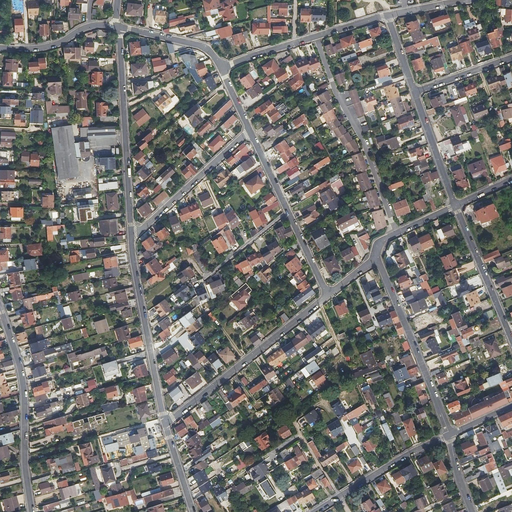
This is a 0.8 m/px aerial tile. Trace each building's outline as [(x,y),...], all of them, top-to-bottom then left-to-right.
[(202,0),(205,11),(210,10),(217,8),(215,1),(214,1),(213,0),(202,0)] [(27,1),(27,12),(33,12),(33,13),(39,13),(39,1),(27,1)] [(286,16),(286,3),(273,3),(270,2),(270,5),(270,8),(278,8),(278,15),(286,16)] [(127,14),(140,15),(141,5),(128,4),(127,14)] [(235,17),(232,4),(223,7),(221,7),(219,7),(217,8),(210,10),(211,13),(219,11),(220,14),(222,14),(224,14),(224,16),(225,20),(235,17)] [(68,8),(68,18),(79,18),(79,8),(68,8)] [(300,21),(310,21),(310,9),(300,8),(300,21)] [(155,20),(165,21),(166,11),(156,10),(155,20)] [(315,19),(325,20),(325,10),(310,10),(310,19),(315,19)] [(457,23),(462,21),(459,11),(453,13),(457,23)] [(193,17),(193,14),(169,20),(169,25),(185,21),(185,19),(193,17)] [(252,29),(270,23),(270,22),(270,18),(270,14),(267,15),(267,23),(252,24),(252,29)] [(410,31),(418,28),(419,27),(417,19),(411,21),(411,20),(406,22),(409,31),(410,31)] [(52,21),(52,29),(63,30),(63,27),(68,27),(68,21),(56,21),(52,21)] [(195,22),(176,26),(177,32),(180,31),(180,29),(185,28),(196,26),(195,22)] [(267,36),(270,35),(270,23),(252,29),(252,34),(267,33),(267,36)] [(478,32),(482,31),(480,23),(475,25),(476,28),(466,31),(469,41),(479,37),(478,32)] [(41,35),(48,35),(48,32),(50,32),(50,28),(48,29),(48,24),(41,24),(41,35)] [(381,34),(378,27),(369,31),(371,38),(381,34)] [(410,31),(415,44),(421,41),(423,41),(422,38),(421,36),(422,35),(421,31),(420,32),(418,28),(410,31)] [(438,39),(452,35),(454,34),(453,30),(445,32),(437,36),(438,39)] [(488,34),(489,39),(497,37),(499,45),(502,44),(500,38),(499,34),(498,31),(498,30),(494,31),(495,32),(488,34)] [(246,31),(232,35),(235,45),(245,42),(244,39),(249,37),(246,31)] [(336,44),(337,45),(338,49),(339,49),(346,46),(352,44),(359,42),(358,40),(355,41),(352,35),(340,39),(341,43),(336,44)] [(439,41),(440,44),(440,45),(454,41),(452,35),(438,39),(439,41)] [(421,41),(422,44),(422,45),(433,41),(433,43),(435,43),(436,46),(440,44),(439,41),(438,39),(437,36),(423,41),(421,41)] [(463,53),(472,51),(467,37),(458,40),(463,53)] [(492,48),(500,45),(499,45),(497,37),(489,39),(492,48)] [(360,41),(359,42),(352,44),(354,50),(367,45),(368,46),(372,45),(372,44),(372,43),(370,38),(360,41)] [(487,40),(475,44),(479,57),(491,53),(487,40)] [(415,44),(405,47),(407,52),(413,49),(414,52),(417,51),(416,46),(422,44),(421,41),(415,44)] [(85,48),(81,48),(81,55),(85,55),(86,51),(93,52),(93,42),(85,42),(85,48)] [(141,54),(140,42),(129,43),(131,55),(141,54)] [(168,54),(174,52),(172,44),(165,43),(168,54)] [(332,43),(326,46),(325,46),(329,57),(340,54),(338,49),(337,45),(333,46),(332,43)] [(458,60),(463,59),(458,45),(447,49),(452,60),(456,59),(456,58),(457,57),(458,60)] [(80,48),(63,48),(64,58),(80,58),(80,48)] [(420,58),(425,56),(423,49),(417,51),(414,52),(413,53),(415,59),(417,59),(417,57),(419,56),(420,58)] [(346,60),(356,57),(355,53),(341,58),(342,62),(346,60)] [(446,75),(449,74),(443,53),(430,57),(434,70),(435,69),(436,72),(444,69),(446,75)] [(280,62),(281,63),(282,66),(292,59),(291,56),(290,55),(280,62)] [(423,67),(420,58),(419,56),(417,57),(417,59),(415,59),(411,61),(415,70),(423,67)] [(313,59),(308,61),(311,70),(319,67),(316,57),(313,58),(313,59)] [(360,68),(356,57),(346,60),(350,71),(360,68)] [(29,71),(27,71),(27,73),(27,76),(31,76),(31,71),(33,71),(34,72),(41,72),(40,71),(39,71),(39,68),(45,68),(44,58),(38,59),(38,62),(28,62),(29,71)] [(6,59),(5,72),(11,72),(21,72),(21,67),(17,67),(17,60),(6,59)] [(153,70),(170,67),(168,59),(152,62),(153,70)] [(268,75),(273,72),(279,68),(273,59),(262,67),(268,75)] [(279,68),(273,72),(279,81),(287,76),(289,79),(293,76),(299,72),(298,70),(294,63),(292,59),(282,66),(279,68)] [(307,59),(294,63),(298,70),(299,72),(299,73),(311,70),(308,61),(307,59)] [(85,71),(88,71),(88,70),(98,71),(98,61),(89,60),(89,67),(86,67),(86,68),(81,68),(81,71),(85,71)] [(195,65),(195,64),(187,67),(189,71),(190,72),(196,83),(202,80),(200,77),(197,78),(191,69),(196,67),(199,76),(206,73),(202,62),(195,65)] [(143,74),(142,64),(132,65),(133,75),(143,74)] [(385,65),(383,66),(376,68),(379,77),(389,74),(385,65)] [(177,74),(174,67),(172,67),(160,72),(162,77),(163,80),(177,74)] [(101,84),(101,72),(92,71),(91,84),(101,84)] [(345,71),(335,74),(338,85),(345,83),(344,79),(348,78),(346,75),(345,71)] [(502,74),(503,76),(506,84),(508,89),(511,87),(511,84),(511,83),(511,75),(510,71),(505,72),(502,74)] [(5,72),(3,72),(3,77),(4,77),(4,81),(2,81),(2,86),(11,86),(11,72),(5,72)] [(299,73),(299,72),(293,76),(295,79),(289,82),(296,92),(303,87),(305,85),(299,73)] [(240,79),(247,90),(255,84),(248,73),(240,79)] [(267,87),(273,82),(267,76),(261,81),(267,87)] [(497,76),(485,80),(489,90),(495,88),(500,86),(506,84),(503,76),(498,78),(497,76)] [(50,93),(61,93),(60,78),(48,79),(48,86),(50,86),(50,93)] [(134,83),(133,83),(134,93),(141,93),(141,89),(147,88),(153,86),(153,81),(134,83)] [(247,90),(246,91),(248,95),(249,94),(252,98),(263,92),(256,83),(255,84),(247,90)] [(465,93),(466,96),(476,93),(473,83),(469,85),(470,86),(467,87),(463,88),(465,93)] [(395,91),(392,84),(383,87),(387,98),(396,95),(396,97),(398,96),(396,91),(395,91)] [(303,87),(308,97),(311,95),(305,85),(303,87)] [(360,100),(356,91),(355,88),(348,90),(358,116),(365,114),(364,112),(360,100)] [(152,100),(161,110),(172,100),(171,98),(163,90),(152,100)] [(318,95),(323,104),(328,101),(330,100),(332,99),(327,90),(323,93),(321,90),(319,90),(318,91),(313,94),(315,97),(318,95)] [(38,91),(33,91),(33,93),(32,93),(32,100),(33,100),(39,100),(39,96),(41,96),(41,93),(38,93),(38,91)] [(77,108),(86,108),(85,92),(76,92),(77,108)] [(175,94),(171,98),(172,100),(161,110),(164,114),(180,100),(175,94)] [(430,98),(433,107),(442,104),(441,100),(445,98),(443,94),(430,98)] [(368,111),(374,109),(372,105),(376,104),(373,95),(367,97),(364,98),(368,111)] [(401,107),(398,96),(396,97),(389,99),(395,117),(405,113),(403,106),(401,107)] [(368,111),(364,98),(360,100),(364,112),(368,111)] [(269,108),(270,110),(274,107),(269,99),(258,106),(260,109),(259,111),(261,114),(269,108)] [(231,104),(230,100),(208,120),(208,121),(210,123),(213,126),(216,123),(213,120),(216,117),(217,119),(223,114),(222,113),(231,104)] [(70,113),(70,106),(51,107),(50,101),(45,102),(46,113),(70,113)] [(323,104),(319,106),(324,114),(332,110),(333,109),(331,104),(328,101),(323,104)] [(96,102),(97,117),(100,116),(105,116),(105,110),(105,106),(107,106),(107,102),(96,102)] [(200,110),(195,105),(184,114),(191,122),(190,123),(194,127),(203,119),(199,116),(202,113),(200,110)] [(266,113),(270,119),(272,122),(278,118),(276,116),(282,112),(277,105),(274,107),(270,110),(266,113)] [(461,114),(459,107),(458,105),(452,107),(452,110),(451,110),(456,126),(465,123),(464,120),(467,119),(465,113),(461,114)] [(484,105),(470,109),(474,120),(482,117),(488,115),(484,105)] [(140,125),(150,118),(144,109),(134,116),(138,121),(137,121),(140,125)] [(332,110),(324,114),(323,115),(327,123),(336,118),(334,113),(332,110)] [(14,125),(24,125),(25,114),(21,114),(22,112),(19,112),(19,114),(14,114),(14,125)] [(305,113),(305,112),(292,121),(295,126),(296,125),(298,128),(298,127),(299,128),(301,127),(300,126),(303,124),(305,126),(308,124),(310,122),(310,121),(305,113)] [(225,132),(226,133),(229,130),(226,127),(233,121),(234,123),(237,120),(232,115),(219,125),(225,132)] [(401,129),(414,125),(410,115),(397,120),(401,129)] [(336,118),(327,123),(331,131),(332,130),(340,126),(338,122),(336,118)] [(208,121),(208,120),(196,132),(201,137),(205,133),(203,132),(211,126),(209,124),(210,123),(208,121)] [(367,131),(370,129),(368,123),(361,126),(363,132),(366,131),(367,131)] [(78,176),(77,158),(76,142),(74,143),(72,125),(51,128),(59,179),(78,176)] [(183,128),(190,136),(194,132),(187,125),(183,128)] [(223,134),(225,132),(219,125),(217,127),(223,134)] [(280,131),(284,128),(282,126),(280,127),(279,125),(277,126),(276,126),(273,129),(270,125),(264,129),(268,135),(270,134),(271,136),(277,133),(280,131)] [(340,126),(332,130),(336,138),(338,137),(346,132),(344,129),(342,125),(340,126)] [(114,126),(89,127),(82,128),(80,128),(81,137),(115,135),(114,126)] [(138,136),(141,139),(149,133),(150,132),(152,131),(148,127),(142,132),(138,136)] [(299,130),(304,138),(310,134),(306,127),(299,130)] [(11,132),(1,132),(0,146),(10,146),(11,136),(11,132)] [(347,132),(346,132),(338,137),(342,145),(344,144),(352,140),(350,136),(347,132)] [(144,148),(147,146),(145,143),(152,137),(149,133),(141,139),(135,144),(138,147),(137,148),(140,152),(141,151),(144,148)] [(398,147),(395,136),(385,139),(384,135),(376,138),(380,147),(387,144),(387,145),(389,144),(391,147),(391,149),(398,147)] [(176,142),(179,145),(185,139),(182,136),(176,142)] [(213,152),(224,142),(219,136),(209,144),(213,148),(211,149),(213,152)] [(458,136),(443,141),(444,145),(451,143),(454,152),(463,149),(458,136)] [(502,151),(511,147),(511,143),(510,138),(508,138),(509,140),(504,141),(505,143),(503,143),(503,145),(500,146),(502,151)] [(280,154),(290,148),(284,139),(272,147),(275,150),(277,149),(280,154)] [(344,144),(348,152),(358,147),(353,139),(352,140),(344,144)] [(188,146),(191,143),(188,140),(179,149),(181,152),(185,148),(186,149),(189,147),(188,146)] [(320,141),(316,144),(320,151),(325,149),(320,141)] [(76,142),(77,158),(80,158),(81,160),(82,161),(84,162),(86,162),(88,161),(90,159),(90,158),(89,142),(76,142)] [(199,146),(195,143),(191,147),(192,149),(185,156),(189,160),(201,148),(199,146)] [(248,150),(242,143),(237,147),(240,151),(236,154),(239,158),(248,150)] [(285,163),(294,157),(291,152),(296,149),(294,145),(290,148),(280,154),(282,157),(285,163)] [(234,150),(230,154),(232,156),(232,157),(230,156),(226,159),(229,164),(234,160),(235,161),(239,158),(236,154),(240,151),(237,147),(237,148),(239,150),(237,153),(234,150)] [(424,158),(419,147),(410,150),(408,151),(411,157),(417,155),(419,160),(424,158)] [(0,162),(8,163),(8,160),(5,159),(5,152),(0,151),(0,162)] [(140,152),(134,157),(141,165),(146,160),(143,157),(145,156),(141,151),(140,152)] [(356,171),(363,168),(366,167),(360,152),(351,155),(356,171)] [(31,165),(39,165),(39,153),(22,153),(22,160),(31,160),(31,165)] [(114,168),(113,156),(95,157),(96,164),(100,164),(100,165),(105,165),(105,168),(114,168)] [(250,156),(242,162),(235,168),(240,175),(255,163),(250,156)] [(329,161),(332,165),(333,164),(329,156),(328,157),(323,160),(309,168),(312,174),(319,170),(318,169),(317,168),(319,167),(329,161)] [(283,164),(277,168),(280,172),(290,166),(291,168),(297,164),(299,163),(294,157),(285,163),(283,164)] [(428,170),(424,159),(413,163),(414,167),(412,167),(413,170),(415,169),(415,171),(419,170),(420,172),(428,170)] [(495,173),(506,169),(503,159),(492,163),(495,173)] [(193,175),(197,171),(190,164),(189,164),(185,160),(182,162),(186,167),(180,171),(185,177),(191,173),(193,175)] [(482,176),(487,174),(482,161),(468,165),(471,176),(481,173),(482,176)] [(150,173),(144,166),(137,172),(144,180),(150,173)] [(169,167),(155,180),(159,185),(160,186),(174,172),(169,167)] [(291,179),(298,175),(302,172),(301,171),(300,172),(297,167),(289,172),(288,170),(286,171),(291,179)] [(226,168),(223,170),(231,179),(233,177),(230,172),(226,168)] [(14,179),(14,170),(0,170),(0,173),(0,179),(14,179)] [(221,174),(218,176),(214,181),(221,188),(231,179),(223,170),(219,173),(221,174)] [(363,190),(370,187),(364,171),(357,173),(354,174),(360,190),(363,190)] [(429,174),(428,171),(419,175),(422,184),(438,178),(437,177),(439,176),(437,173),(436,173),(436,172),(429,174)] [(338,174),(306,192),(308,196),(328,184),(329,185),(332,184),(336,181),(340,179),(341,178),(340,177),(338,174)] [(251,194),(261,186),(262,188),(264,186),(256,175),(244,184),(251,194)] [(291,179),(288,181),(290,184),(300,178),(298,175),(291,179)] [(468,182),(465,175),(454,178),(458,189),(468,185),(467,183),(468,182)] [(309,178),(294,187),(295,188),(291,191),(292,195),(310,184),(308,182),(310,180),(309,178)] [(336,181),(332,184),(334,186),(337,185),(338,187),(344,184),(341,178),(340,179),(336,181)] [(14,179),(0,179),(0,187),(13,188),(14,179)] [(403,185),(402,180),(385,186),(388,194),(391,193),(389,189),(391,188),(391,189),(403,185)] [(107,184),(98,184),(99,190),(118,188),(118,182),(107,182),(107,184)] [(147,189),(143,185),(136,192),(139,196),(140,195),(143,198),(148,193),(146,190),(147,189)] [(160,186),(159,185),(153,190),(155,193),(161,188),(160,186)] [(432,211),(435,209),(427,185),(423,186),(426,194),(429,202),(432,211)] [(74,195),(91,193),(90,187),(73,189),(74,195)] [(200,203),(210,198),(206,188),(196,192),(200,203)] [(323,202),(324,204),(327,202),(334,199),(337,197),(331,188),(322,193),(326,200),(323,202)] [(372,207),(377,205),(379,204),(373,188),(371,189),(363,192),(369,208),(372,207)] [(156,206),(168,195),(164,190),(152,201),(156,206)] [(1,200),(13,200),(13,191),(1,191),(1,200)] [(269,192),(262,197),(267,205),(275,199),(269,192)] [(118,209),(118,208),(117,203),(116,193),(106,194),(108,210),(118,209)] [(42,207),(53,207),(52,195),(42,195),(42,207)] [(334,199),(327,202),(332,210),(342,204),(338,196),(337,197),(334,199)] [(417,211),(425,207),(422,199),(413,202),(417,211)] [(279,204),(277,200),(267,205),(256,212),(261,224),(263,228),(265,227),(264,224),(267,222),(263,213),(279,204)] [(392,205),(396,216),(409,212),(405,200),(392,205)] [(151,211),(145,203),(137,210),(143,217),(146,215),(146,216),(150,214),(149,213),(151,211)] [(199,215),(200,216),(201,215),(196,203),(191,205),(192,208),(188,209),(191,217),(192,218),(199,215)] [(256,212),(252,204),(248,207),(251,212),(252,211),(254,214),(250,215),(257,229),(260,227),(259,225),(261,224),(256,212)] [(84,219),(94,218),(94,216),(92,217),(91,205),(82,206),(84,219)] [(301,212),(304,216),(313,211),(317,208),(318,208),(315,205),(313,206),(312,205),(301,212)] [(492,205),(479,210),(478,209),(475,210),(474,212),(476,217),(476,218),(477,222),(487,218),(488,220),(497,216),(492,205)] [(188,209),(187,207),(179,210),(184,220),(191,217),(188,209)] [(11,217),(22,217),(22,208),(11,208),(11,217)] [(375,227),(386,225),(381,208),(378,209),(373,210),(371,211),(375,227)] [(229,224),(231,229),(239,224),(237,221),(234,216),(235,215),(231,210),(225,215),(227,221),(229,224)] [(313,211),(304,216),(308,223),(317,218),(316,216),(313,211)] [(342,234),(359,226),(353,212),(335,221),(342,234)] [(227,221),(225,215),(223,213),(219,215),(219,213),(216,215),(217,216),(214,218),(219,229),(223,227),(222,226),(225,224),(224,222),(227,221)] [(168,219),(172,231),(180,229),(176,216),(168,219)] [(116,225),(116,218),(97,221),(98,226),(100,226),(101,234),(115,232),(115,225),(116,225)] [(450,225),(436,230),(441,241),(445,239),(445,237),(454,233),(450,225)] [(288,236),(293,234),(290,227),(285,230),(283,226),(274,230),(280,239),(288,235),(288,236)] [(3,242),(10,241),(11,227),(0,227),(0,238),(3,239),(3,242)] [(160,240),(168,235),(163,227),(155,233),(158,237),(160,240)] [(312,233),(316,239),(323,234),(325,233),(322,227),(312,233)] [(222,229),(213,237),(215,240),(212,242),(219,253),(223,250),(224,251),(227,249),(223,241),(224,241),(223,239),(226,237),(223,231),(222,229)] [(223,231),(226,237),(230,246),(235,243),(228,229),(223,231)] [(365,253),(368,251),(363,240),(369,237),(367,233),(363,235),(359,236),(358,237),(365,253)] [(323,234),(316,239),(321,248),(328,244),(323,234)] [(429,234),(417,239),(423,251),(434,246),(429,234)] [(103,237),(93,239),(93,241),(90,242),(90,245),(104,244),(103,237)] [(155,244),(152,241),(149,237),(142,243),(146,250),(155,244)] [(423,251),(417,239),(416,237),(408,241),(413,252),(420,249),(420,250),(419,251),(421,254),(423,252),(423,251)] [(279,251),(275,242),(266,247),(269,251),(271,255),(271,256),(271,257),(272,256),(274,255),(274,254),(279,251)] [(148,258),(153,254),(151,252),(159,246),(157,243),(155,244),(146,250),(141,254),(145,260),(148,258)] [(26,256),(40,254),(39,244),(25,245),(26,256)] [(344,260),(358,254),(354,245),(340,252),(344,260)] [(288,258),(295,253),(292,248),(285,253),(288,258)] [(85,250),(86,258),(94,257),(92,249),(85,250)] [(0,262),(7,261),(7,255),(9,255),(8,251),(6,251),(6,250),(0,250),(0,262)] [(415,265),(408,250),(391,258),(396,270),(408,265),(409,268),(411,267),(415,265)] [(211,271),(198,251),(192,255),(204,273),(207,273),(211,271)] [(262,256),(263,258),(267,264),(270,261),(273,259),(272,256),(271,257),(271,256),(271,255),(269,251),(262,256)] [(262,256),(260,252),(256,254),(255,252),(246,257),(251,266),(260,261),(263,267),(265,266),(267,264),(263,258),(262,256)] [(490,253),(482,257),(485,263),(487,262),(493,259),(490,253)] [(452,258),(450,254),(441,258),(446,269),(456,264),(454,257),(452,258)] [(502,255),(493,259),(497,268),(501,266),(505,264),(505,265),(511,263),(508,256),(504,258),(502,255)] [(117,266),(119,266),(117,256),(103,259),(104,263),(103,263),(104,269),(117,266)] [(330,274),(340,269),(334,256),(324,260),(330,274)] [(289,277),(302,267),(295,257),(285,265),(290,272),(287,275),(289,277)] [(179,260),(177,258),(174,260),(164,268),(160,271),(151,277),(148,279),(146,281),(149,285),(158,278),(160,280),(164,278),(161,274),(167,269),(169,272),(175,267),(173,264),(179,260)] [(164,268),(174,260),(172,258),(163,265),(164,265),(163,266),(164,268)] [(22,259),(23,270),(36,270),(36,259),(22,259)] [(250,268),(246,260),(234,266),(238,273),(242,271),(242,272),(250,268)] [(143,266),(151,277),(160,271),(154,262),(149,265),(147,263),(143,266)] [(420,275),(415,265),(411,267),(412,271),(414,271),(417,278),(412,280),(413,282),(409,284),(408,281),(409,280),(408,278),(407,278),(405,275),(396,279),(400,288),(401,288),(403,290),(420,283),(423,282),(420,275)] [(119,275),(117,266),(104,269),(106,278),(119,275)] [(182,283),(187,280),(194,274),(192,271),(193,270),(190,266),(177,275),(182,283)] [(265,266),(263,267),(254,275),(252,276),(257,281),(260,278),(264,283),(270,278),(267,273),(269,271),(265,266)] [(456,268),(444,273),(449,287),(458,283),(454,273),(455,272),(457,271),(456,268)] [(249,279),(252,276),(254,275),(252,270),(248,272),(249,274),(243,276),(246,281),(249,279)] [(303,278),(304,277),(299,270),(292,276),(293,278),(290,280),(294,285),(297,283),(298,282),(303,278)] [(18,272),(6,274),(7,279),(9,279),(11,279),(11,281),(9,282),(10,287),(19,285),(20,285),(18,274),(18,272)] [(88,278),(87,272),(75,275),(76,280),(88,278)] [(511,283),(511,274),(504,278),(503,275),(496,278),(499,287),(506,284),(507,285),(510,284),(511,283)] [(114,281),(113,277),(103,279),(105,287),(116,285),(115,280),(114,281)] [(212,294),(224,289),(220,280),(208,285),(212,294)] [(309,286),(304,280),(299,284),(296,286),(301,292),(309,286)] [(426,280),(423,282),(420,283),(424,293),(412,298),(410,291),(402,295),(405,302),(407,301),(408,304),(410,303),(423,298),(432,294),(426,280)] [(366,282),(361,285),(366,297),(371,294),(366,282)] [(251,290),(245,283),(244,284),(239,288),(231,294),(230,295),(232,298),(233,300),(232,304),(238,311),(245,305),(244,303),(243,300),(248,296),(247,294),(251,290)] [(172,293),(175,298),(179,296),(182,301),(187,298),(184,292),(189,289),(186,284),(172,293)] [(511,288),(510,284),(507,285),(501,288),(503,293),(505,292),(506,297),(511,294),(511,288)] [(10,287),(3,288),(3,291),(9,290),(9,293),(11,292),(13,300),(23,298),(23,296),(21,296),(19,285),(10,287)] [(314,292),(309,286),(301,292),(292,299),(297,306),(314,292)] [(203,288),(195,291),(196,295),(199,301),(207,298),(203,288)] [(119,291),(119,290),(117,291),(108,293),(109,295),(112,295),(111,293),(114,292),(117,304),(120,303),(127,301),(124,290),(119,291)] [(476,290),(465,294),(470,306),(479,302),(477,297),(476,294),(477,293),(476,290)] [(68,293),(70,302),(77,300),(79,300),(77,291),(68,293)] [(23,299),(25,309),(19,311),(20,315),(29,312),(33,311),(31,304),(34,303),(34,301),(54,296),(53,292),(35,297),(27,298),(23,299)] [(436,295),(441,307),(445,305),(440,293),(436,295)] [(423,298),(410,303),(414,313),(427,307),(423,298)] [(164,300),(153,307),(160,316),(169,310),(166,305),(167,304),(164,300)] [(120,304),(120,303),(117,304),(111,305),(113,310),(119,308),(119,310),(120,310),(128,308),(127,302),(120,304)] [(338,315),(347,311),(343,303),(334,307),(338,315)] [(60,313),(62,319),(67,318),(63,307),(62,304),(60,305),(57,305),(59,312),(61,311),(61,313),(60,313)] [(67,318),(70,317),(72,317),(68,306),(63,307),(67,318)] [(132,317),(129,307),(128,308),(120,310),(123,319),(132,317)] [(398,322),(394,311),(391,312),(389,307),(386,308),(388,312),(392,322),(393,324),(398,322)] [(361,322),(370,318),(367,309),(358,313),(361,322)] [(485,320),(493,317),(491,310),(482,313),(485,320)] [(20,315),(19,315),(21,320),(22,319),(23,326),(35,324),(34,320),(36,319),(34,311),(33,311),(29,312),(20,315)] [(458,311),(450,314),(452,318),(456,327),(458,332),(466,328),(458,311)] [(242,331),(258,320),(251,312),(236,323),(242,331)] [(392,322),(388,312),(384,313),(384,315),(375,319),(379,328),(392,322)] [(280,316),(285,322),(289,319),(284,313),(280,316)] [(412,320),(414,325),(428,319),(426,314),(412,320)] [(276,318),(281,325),(285,322),(280,316),(276,318)] [(62,319),(62,320),(64,330),(73,327),(70,317),(67,318),(62,319)] [(165,317),(158,323),(163,330),(166,329),(168,327),(171,325),(165,317)] [(428,319),(414,325),(416,329),(421,327),(432,323),(430,318),(428,319)] [(447,320),(451,329),(456,327),(452,318),(447,320)] [(97,334),(108,331),(104,319),(94,322),(97,334)] [(320,321),(306,332),(308,334),(311,339),(312,339),(326,329),(320,321)] [(403,332),(398,322),(393,324),(396,333),(398,338),(401,337),(400,334),(403,332)] [(191,323),(185,328),(187,330),(189,329),(191,332),(195,329),(191,323)] [(128,339),(130,339),(127,330),(128,330),(127,325),(115,328),(119,342),(128,339)] [(451,329),(448,330),(449,334),(453,332),(458,343),(451,346),(453,350),(454,350),(463,346),(458,332),(456,327),(451,329)] [(458,332),(463,346),(468,344),(465,336),(474,332),(472,327),(467,329),(466,328),(458,332)] [(163,330),(158,334),(163,340),(165,338),(166,339),(169,337),(168,336),(170,335),(169,334),(168,331),(166,329),(163,330)] [(429,332),(419,337),(421,341),(437,334),(436,330),(429,332)] [(24,331),(15,334),(17,342),(26,340),(24,331)] [(249,340),(254,347),(260,342),(256,337),(259,335),(256,331),(250,335),(252,338),(249,340)] [(188,339),(196,349),(205,342),(197,332),(188,339)] [(295,350),(302,346),(307,342),(304,337),(302,334),(301,334),(299,333),(296,335),(297,337),(295,338),(290,342),(295,349),(295,350)] [(142,345),(139,335),(130,339),(128,339),(131,349),(142,345)] [(434,336),(424,340),(427,346),(430,349),(433,355),(440,351),(434,336)] [(496,343),(494,338),(484,343),(490,358),(500,353),(496,343)] [(43,340),(37,342),(36,342),(29,345),(31,352),(46,347),(43,340)] [(71,342),(32,354),(35,364),(45,361),(43,353),(47,353),(55,352),(55,353),(66,349),(68,353),(74,352),(71,342)] [(280,348),(286,356),(295,349),(290,342),(284,346),(283,345),(280,347),(280,348)] [(106,354),(104,347),(100,348),(80,354),(82,359),(101,353),(102,356),(106,354)] [(217,354),(225,363),(234,356),(226,347),(217,354)] [(170,348),(161,355),(168,365),(178,357),(170,348)] [(286,356),(280,348),(268,357),(269,357),(265,359),(270,366),(273,364),(274,366),(286,357),(286,356)] [(366,363),(368,368),(377,365),(370,350),(359,354),(364,364),(366,363)] [(454,350),(453,350),(441,356),(443,360),(445,359),(447,360),(449,363),(454,361),(453,357),(453,355),(456,354),(454,350)] [(195,359),(198,362),(200,360),(204,357),(199,351),(193,356),(195,359)] [(188,355),(185,357),(196,370),(200,367),(194,360),(195,359),(193,356),(190,353),(188,355)] [(71,362),(82,359),(80,354),(75,356),(67,358),(69,366),(72,365),(71,362)] [(206,360),(214,369),(221,364),(213,354),(206,359),(206,360)] [(406,371),(413,368),(411,364),(413,363),(410,355),(402,358),(403,361),(402,361),(403,364),(406,371)] [(107,363),(92,367),(93,371),(105,368),(106,371),(110,370),(114,368),(115,369),(126,365),(124,358),(113,362),(114,366),(109,368),(107,363)] [(317,369),(319,368),(314,361),(300,370),(305,377),(309,375),(317,369)] [(139,377),(147,375),(144,364),(136,366),(139,377)] [(409,378),(408,375),(406,371),(403,364),(396,367),(393,368),(394,370),(393,371),(398,382),(409,378)] [(31,369),(34,378),(39,376),(46,374),(43,365),(37,366),(37,367),(32,368),(31,369)] [(359,371),(352,373),(353,377),(363,374),(369,372),(374,370),(378,368),(377,366),(377,365),(368,368),(362,370),(361,369),(358,370),(359,371)] [(139,377),(136,366),(133,369),(134,374),(127,376),(127,374),(119,376),(120,383),(139,377)] [(264,368),(261,371),(267,380),(276,374),(270,366),(265,369),(264,368)] [(418,371),(416,366),(413,368),(406,371),(408,375),(418,371)] [(168,385),(175,380),(171,375),(174,372),(172,369),(162,377),(168,385)] [(370,374),(364,376),(367,383),(380,378),(379,374),(376,375),(374,370),(369,372),(370,374)] [(318,390),(327,384),(321,376),(318,372),(310,377),(309,377),(318,390)] [(443,372),(436,375),(439,383),(447,380),(443,372)] [(487,382),(489,386),(498,383),(502,381),(498,373),(486,378),(487,382)] [(193,374),(184,380),(191,389),(201,381),(197,377),(196,378),(193,374)] [(507,389),(508,391),(509,391),(508,389),(507,386),(511,384),(511,376),(502,381),(498,383),(501,391),(507,389)] [(293,385),(288,378),(285,381),(290,387),(293,385)] [(469,390),(464,378),(462,378),(456,381),(454,382),(457,389),(455,390),(458,395),(469,390)] [(88,390),(96,389),(94,379),(86,381),(88,390)] [(248,391),(250,395),(266,384),(264,380),(248,391)] [(426,387),(424,381),(414,386),(414,387),(419,400),(425,397),(423,394),(422,394),(420,389),(421,389),(421,387),(424,385),(425,387),(426,387)] [(0,389),(1,394),(9,392),(7,384),(0,385),(0,389)] [(270,390),(273,388),(270,384),(262,390),(263,391),(265,390),(266,393),(271,390),(270,390)] [(33,388),(35,396),(44,393),(42,385),(33,388)] [(105,388),(105,390),(107,397),(117,395),(114,386),(105,388)] [(137,403),(148,400),(146,394),(144,394),(143,391),(145,390),(146,390),(145,386),(130,390),(131,394),(134,393),(137,403)] [(176,386),(168,393),(175,402),(183,395),(176,386)] [(238,386),(234,389),(242,399),(246,396),(243,392),(238,386)] [(284,397),(277,387),(274,389),(269,392),(276,403),(284,397)] [(219,388),(216,391),(226,405),(229,403),(227,400),(219,388)] [(377,403),(370,388),(362,392),(367,403),(369,402),(370,401),(372,404),(372,405),(377,403)] [(227,400),(229,403),(232,406),(242,399),(234,389),(233,390),(236,393),(227,400)] [(467,409),(472,418),(484,413),(496,407),(505,403),(507,402),(506,400),(510,398),(508,393),(508,391),(507,389),(501,391),(488,398),(487,395),(482,397),(483,400),(467,407),(467,409)] [(394,405),(388,390),(382,393),(388,407),(394,405)] [(87,398),(86,392),(75,396),(77,400),(78,402),(77,402),(78,408),(89,405),(89,402),(89,399),(87,398)] [(44,393),(35,396),(36,401),(46,398),(44,393)] [(457,399),(447,403),(451,412),(460,408),(457,399)] [(100,405),(102,413),(104,412),(109,411),(115,409),(113,402),(113,401),(100,405)] [(211,408),(206,401),(201,405),(207,412),(211,408)] [(44,407),(35,409),(37,417),(46,414),(46,413),(51,411),(49,403),(43,405),(44,407)] [(147,403),(138,405),(141,417),(150,416),(147,403)] [(347,418),(352,426),(357,423),(356,421),(354,422),(352,419),(360,413),(359,412),(362,410),(360,406),(344,414),(347,418)] [(417,419),(425,415),(422,407),(414,411),(417,419)] [(312,408),(303,414),(308,422),(317,416),(312,408)] [(12,416),(19,413),(19,409),(12,411),(0,414),(0,416),(2,424),(12,421),(12,419),(13,418),(12,416)] [(452,415),(456,426),(472,418),(467,409),(462,411),(452,415)] [(511,410),(498,417),(502,426),(506,424),(506,425),(510,424),(510,422),(511,421),(511,430),(506,433),(505,431),(501,433),(502,435),(504,439),(511,435),(511,410)] [(229,411),(222,415),(225,420),(232,416),(229,411)] [(396,425),(402,422),(401,422),(397,411),(391,414),(396,425)] [(101,423),(107,421),(105,415),(104,412),(102,413),(98,414),(100,423),(101,423)] [(218,418),(221,416),(219,413),(208,421),(210,424),(211,423),(218,418)] [(198,426),(190,415),(184,420),(188,425),(190,424),(193,428),(195,427),(195,428),(198,426)] [(48,421),(44,422),(46,429),(63,424),(65,423),(62,416),(60,417),(48,421)] [(211,423),(214,427),(221,422),(218,418),(211,423)] [(411,426),(413,425),(410,418),(401,422),(402,422),(404,429),(408,437),(414,434),(411,426)] [(336,419),(326,425),(333,436),(343,430),(336,419)] [(198,426),(201,430),(206,427),(210,424),(208,421),(207,420),(198,426)] [(104,434),(109,432),(107,421),(101,423),(104,434)] [(357,433),(373,424),(372,421),(362,427),(361,428),(360,426),(357,423),(352,426),(357,433)] [(389,441),(394,439),(386,422),(381,424),(386,436),(387,436),(389,441)] [(187,431),(183,423),(175,428),(180,436),(187,431)] [(46,429),(45,429),(46,435),(63,430),(62,429),(64,428),(64,427),(63,424),(46,429)] [(499,433),(495,424),(490,427),(489,425),(484,427),(486,431),(489,437),(496,434),(499,433)] [(280,440),(290,433),(285,425),(275,431),(280,440)] [(132,450),(156,443),(154,438),(148,439),(146,440),(145,436),(146,435),(144,427),(123,432),(127,444),(132,443),(133,447),(131,447),(132,450)] [(304,427),(299,430),(302,434),(307,436),(308,435),(304,427)] [(404,442),(409,439),(408,437),(404,429),(399,431),(404,442)] [(489,437),(486,431),(482,433),(488,446),(489,450),(490,450),(492,452),(500,448),(498,443),(497,439),(491,442),(489,437)] [(0,444),(14,442),(11,432),(0,435),(0,444)] [(124,445),(127,444),(123,432),(116,434),(116,435),(111,436),(101,438),(103,446),(104,445),(107,452),(119,449),(119,452),(125,452),(125,448),(124,448),(124,445)] [(269,438),(266,432),(255,439),(262,451),(270,446),(266,440),(269,438)] [(245,439),(241,433),(236,436),(238,439),(237,440),(239,443),(245,439)] [(482,448),(488,446),(482,433),(477,436),(482,448)] [(186,441),(185,442),(191,450),(197,445),(202,442),(201,441),(196,434),(192,437),(186,441)] [(307,442),(317,458),(320,456),(311,440),(314,438),(312,435),(308,438),(310,440),(307,442)] [(367,451),(376,445),(372,438),(363,443),(367,451)] [(248,440),(235,447),(238,453),(251,446),(248,440)] [(346,440),(335,447),(337,451),(348,444),(346,440)] [(471,454),(474,452),(475,452),(477,451),(473,441),(469,443),(468,440),(465,442),(460,444),(465,454),(466,453),(467,455),(471,454)] [(90,442),(79,445),(81,453),(83,452),(85,458),(93,456),(90,442)] [(156,446),(156,443),(132,450),(132,453),(134,452),(135,455),(156,449),(155,446),(156,446)] [(354,444),(350,447),(355,455),(359,452),(354,444)] [(10,457),(7,445),(0,447),(0,458),(0,460),(10,457)] [(187,452),(192,459),(202,452),(197,445),(191,450),(187,452)] [(301,464),(305,461),(300,452),(302,451),(298,445),(293,449),(296,455),(301,464)] [(482,456),(490,452),(489,450),(488,446),(482,448),(477,451),(475,452),(476,454),(480,452),(482,456)] [(158,448),(156,449),(135,455),(131,456),(132,461),(147,456),(148,458),(153,456),(160,454),(158,448)] [(337,463),(340,461),(332,448),(329,450),(320,456),(317,458),(322,466),(334,459),(337,463)] [(192,459),(195,464),(203,459),(210,454),(206,449),(202,452),(192,459)] [(286,449),(279,453),(280,455),(284,462),(291,458),(286,449)] [(302,451),(300,452),(305,461),(309,459),(303,450),(302,451)] [(489,462),(494,460),(490,452),(482,456),(479,458),(480,461),(485,459),(485,458),(487,457),(489,462)] [(59,456),(61,464),(63,472),(75,469),(70,453),(59,456)] [(467,455),(459,459),(460,463),(472,457),(471,454),(467,455)] [(302,464),(301,464),(296,455),(291,458),(284,462),(290,472),(302,464)] [(59,456),(46,459),(48,468),(61,464),(59,456)] [(432,464),(428,456),(417,461),(423,472),(434,467),(432,464)] [(195,464),(193,465),(197,472),(207,465),(203,459),(195,464)] [(352,473),(361,467),(357,459),(347,465),(352,473)] [(432,464),(434,467),(442,482),(448,479),(445,472),(446,471),(440,460),(432,464)] [(491,471),(497,468),(496,466),(494,467),(493,466),(496,465),(494,460),(489,462),(487,463),(483,464),(486,473),(491,471)] [(247,469),(254,480),(256,479),(259,477),(264,474),(268,472),(262,461),(247,469)] [(150,474),(161,471),(160,467),(157,467),(156,464),(148,466),(150,474)] [(415,472),(411,464),(402,469),(406,477),(415,472)] [(510,475),(505,464),(497,468),(502,479),(510,475)] [(208,474),(214,470),(211,465),(205,469),(208,474)] [(463,473),(474,468),(472,465),(462,469),(463,473)] [(100,489),(93,467),(88,469),(91,479),(95,490),(98,489),(100,489)] [(105,483),(115,480),(111,467),(101,470),(105,483)] [(332,488),(319,468),(302,478),(304,480),(309,477),(310,478),(311,477),(312,479),(312,480),(311,479),(305,482),(308,487),(310,489),(316,485),(315,483),(317,481),(315,479),(319,477),(325,486),(327,485),(330,489),(332,488)] [(502,479),(497,468),(491,471),(493,477),(487,479),(486,477),(478,480),(482,491),(491,487),(490,487),(496,484),(500,493),(507,490),(502,479)] [(212,482),(205,471),(196,476),(200,484),(205,481),(207,485),(212,482)] [(404,480),(399,471),(391,475),(396,484),(404,480)] [(466,482),(481,475),(479,471),(475,473),(476,474),(471,476),(470,475),(465,478),(466,482)] [(8,473),(0,474),(0,479),(1,484),(7,482),(7,479),(9,478),(8,473)] [(171,473),(160,476),(160,479),(159,480),(160,483),(161,482),(162,485),(174,482),(171,473)] [(264,474),(259,477),(256,479),(258,483),(257,483),(264,495),(265,494),(267,498),(275,493),(264,474)] [(50,475),(32,480),(32,485),(51,479),(50,475)] [(427,489),(421,477),(418,479),(424,490),(425,490),(427,489)] [(57,483),(59,489),(66,487),(67,486),(66,480),(57,483)] [(389,488),(384,480),(376,485),(381,493),(389,488)] [(39,484),(41,494),(55,490),(53,486),(49,487),(48,482),(39,484)] [(119,483),(109,486),(112,496),(123,493),(122,489),(121,489),(119,483)] [(245,485),(236,491),(238,495),(251,486),(250,483),(245,485)] [(431,487),(438,502),(448,497),(440,483),(431,487)] [(77,496),(74,484),(67,486),(66,487),(59,489),(62,500),(65,499),(67,499),(77,496)] [(197,491),(199,494),(201,493),(206,490),(204,486),(197,491)] [(213,492),(216,497),(225,492),(224,491),(221,486),(219,487),(213,492)] [(308,497),(313,494),(310,489),(308,487),(298,492),(303,499),(307,499),(309,498),(308,497)] [(173,493),(171,488),(163,491),(154,494),(151,495),(152,499),(162,495),(163,497),(173,493)] [(95,501),(101,499),(100,496),(98,489),(95,490),(92,491),(95,501)] [(111,507),(127,502),(125,492),(123,493),(112,496),(107,498),(107,499),(109,506),(110,507),(111,507)] [(225,492),(216,497),(219,503),(228,497),(227,496),(225,492)] [(298,492),(294,495),(296,499),(299,503),(303,501),(303,499),(298,492)] [(199,494),(195,497),(197,501),(200,500),(201,501),(205,499),(201,493),(199,494)] [(403,493),(398,496),(402,502),(404,502),(407,499),(405,497),(403,493)] [(288,503),(293,511),(295,509),(292,502),(296,499),(294,495),(293,494),(285,499),(288,503)] [(304,502),(314,496),(313,494),(308,497),(309,498),(307,499),(303,499),(303,501),(304,502)] [(424,511),(423,509),(428,506),(423,495),(414,500),(415,503),(416,502),(419,509),(418,510),(416,510),(417,511),(424,511)] [(6,511),(8,511),(19,509),(16,496),(3,499),(6,511)] [(382,503),(379,498),(375,501),(380,507),(383,504),(382,503)] [(200,500),(197,501),(203,511),(205,510),(206,511),(210,509),(205,499),(201,501),(200,500)] [(278,509),(288,503),(285,499),(275,505),(277,508),(278,509)] [(362,504),(367,511),(368,511),(373,509),(374,508),(369,499),(362,504)] [(59,501),(43,506),(45,511),(57,507),(57,504),(60,504),(59,501)] [(455,511),(451,502),(442,506),(444,511),(455,511)]
